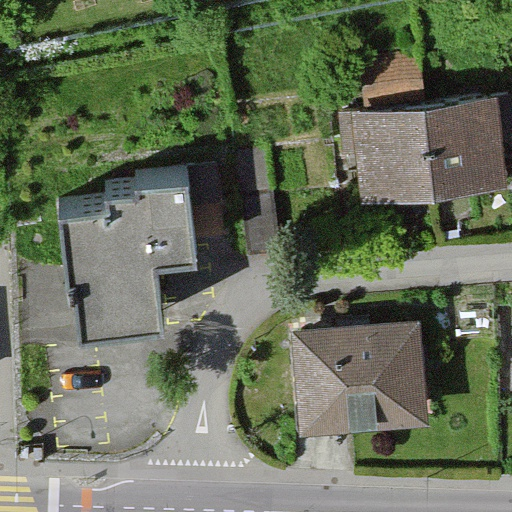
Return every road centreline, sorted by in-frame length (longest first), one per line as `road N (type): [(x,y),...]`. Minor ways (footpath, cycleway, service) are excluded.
road 1 (residential): [(511,260),(275,286),(227,310),(203,351),(200,508)]
road 2 (residential): [(200,508),(0,501)]
